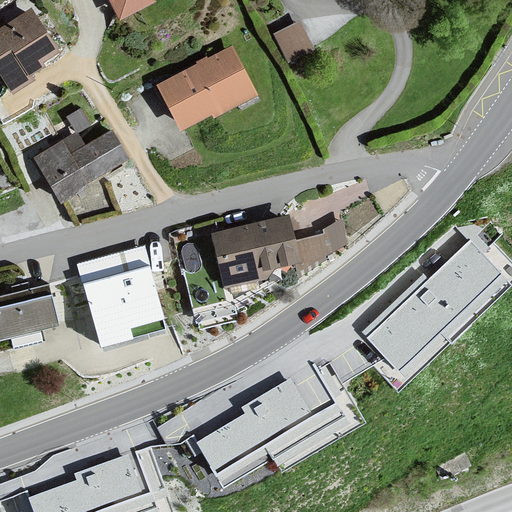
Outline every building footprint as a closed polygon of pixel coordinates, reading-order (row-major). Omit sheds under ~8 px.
[(106,0),(119,22),(155,4),(152,0),(106,0)] [(29,11),(0,29),(0,79),(11,96),(35,83),(30,78),(60,55),(29,11)] [(302,14),(273,28),(287,56),(316,43),(302,14)] [(233,47),(155,87),(181,131),(212,116),(214,121),(258,97),(233,47)] [(73,136),(32,160),(60,206),(128,161),(111,133),(84,147),(73,136)] [(289,215),(212,234),(225,289),(294,274),(335,253),(328,230),(297,237),(289,215)] [(466,229),(364,329),(408,373),(510,273),(466,229)] [(80,255),(100,338),(167,323),(148,240),(80,255)] [(0,342),(58,328),(49,284),(0,296),(0,342)] [(306,378),(301,370),(193,433),(221,481),(273,451),(280,464),(352,422),(321,369),(306,378)] [(29,483),(37,511),(160,511),(140,448),(29,483)]
